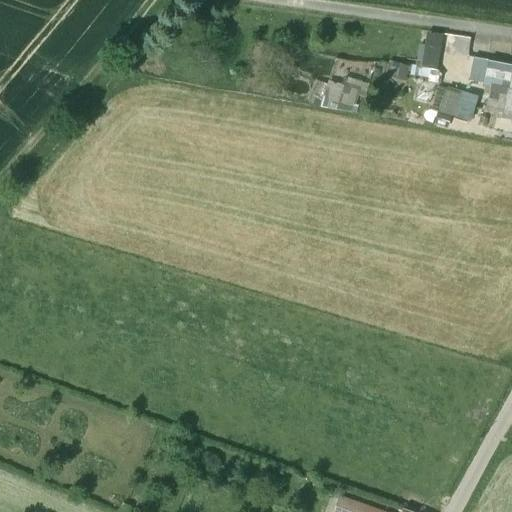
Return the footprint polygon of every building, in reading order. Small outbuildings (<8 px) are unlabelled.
[(413,65),(435,69),(441,33),(425,30),(419,65),(398,62),(395,79),(410,81),(413,65)] [(511,65),(488,60),(483,85),(490,86),(486,103),(504,106),(503,112),(511,113),(511,65)] [(313,79),(308,102),(319,104),(325,82),(313,79)] [(350,112),(356,90),(327,82),(321,104),(350,112)] [(470,118),(476,96),(438,86),(432,107),(470,118)] [(412,511),(403,509),(401,511),(376,511),(339,498),(333,511),(412,511)]
